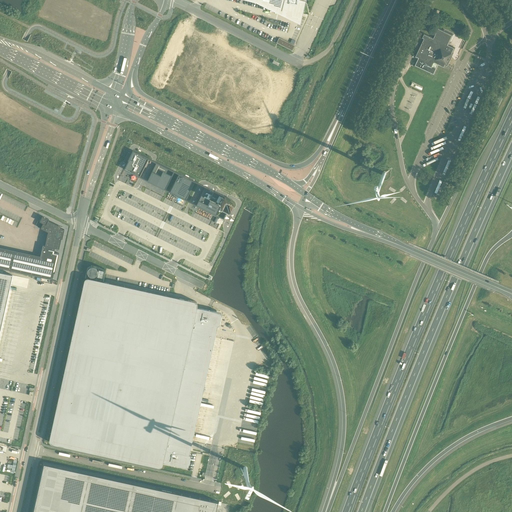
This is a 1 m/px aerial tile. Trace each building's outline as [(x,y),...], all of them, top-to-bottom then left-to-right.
[(35,0),(35,1),(36,3),(38,5),(41,6),(44,8),(48,10),(53,12),(59,16),(62,19),(66,21),(70,22),(76,25),(81,26),(86,28),(89,30),(93,33),(96,34),(99,34),(101,32),(103,30),(104,28),(105,25),(105,20),(107,14),(108,9),(113,2),(113,0),(35,0)] [(249,0),(255,1),(299,23),(305,0),(249,0)] [(451,56),(454,48),(448,45),(448,43),(450,44),(455,34),(443,29),(442,30),(438,28),(433,38),(424,34),(422,38),(424,39),(415,57),(418,58),(415,66),(434,74),(439,64),(441,65),(440,66),(444,67),(445,64),(446,65),(447,63),(446,60),(447,57),(451,56)] [(293,50),(295,45),(279,38),(277,43),(293,50)] [(126,164),(124,169),(139,176),(148,158),(133,151),(132,151),(131,154),(132,154),(128,162),(127,161),(126,164)] [(156,162),(147,180),(165,189),(174,171),(156,162)] [(172,187),(170,192),(185,199),(194,181),(179,173),(178,174),(177,177),(173,184),(171,187),(172,187)] [(205,187),(196,205),(223,218),(232,200),(205,187)] [(0,267),(53,280),(59,253),(54,252),(55,248),(59,249),(61,238),(62,239),(64,229),(61,228),(62,227),(48,220),(49,219),(42,216),(39,221),(41,222),(38,226),(48,232),(45,245),(43,245),(39,261),(0,252),(0,267)] [(169,256),(171,251),(156,243),(154,249),(169,256)] [(0,331),(12,275),(0,271),(0,331)] [(195,301),(88,277),(87,277),(86,278),(85,278),(84,279),(84,280),(49,439),(49,440),(49,441),(50,441),(50,442),(51,443),(52,443),(158,466),(159,466),(160,466),(161,466),(161,465),(162,465),(162,464),(163,462),(186,467),(187,467),(188,466),(191,455),(190,454),(189,454),(189,453),(199,407),(217,326),(218,325),(219,325),(221,314),(221,313),(220,312),(197,307),(197,305),(197,304),(197,303),(197,302),(196,302),(196,301),(195,301)] [(44,463),(32,511),(215,511),(218,501),(44,463)]
